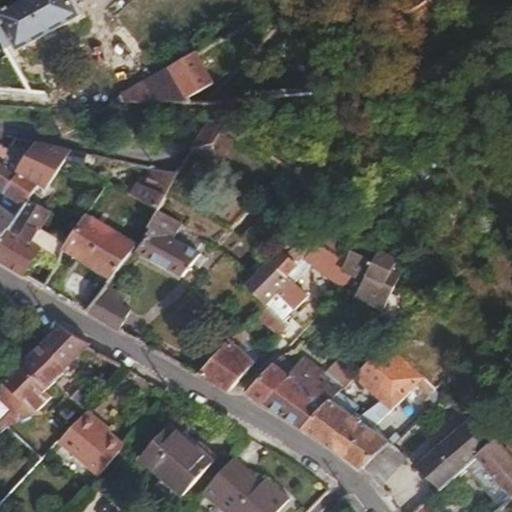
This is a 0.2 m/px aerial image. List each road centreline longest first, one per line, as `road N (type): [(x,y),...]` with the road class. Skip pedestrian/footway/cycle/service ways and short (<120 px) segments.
road 1 (residential): [(355,478),(0,276)]
road 2 (unclassified): [(185,146),(162,159),(0,126)]
